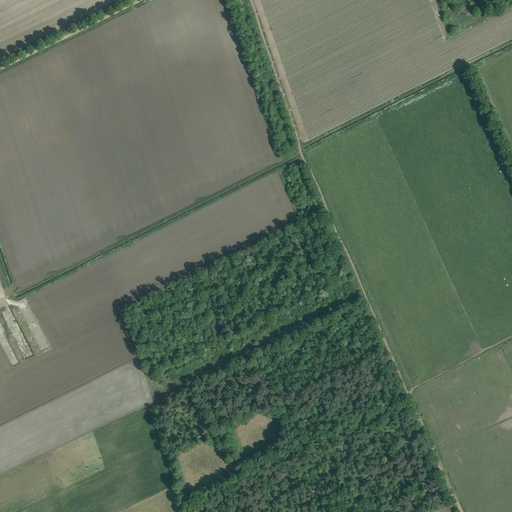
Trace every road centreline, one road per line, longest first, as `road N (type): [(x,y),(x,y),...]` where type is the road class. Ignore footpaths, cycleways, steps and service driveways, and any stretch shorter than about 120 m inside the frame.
road 1 (track): [(247,0),(300,156),(460,511)]
road 2 (track): [(140,0),(0,68)]
